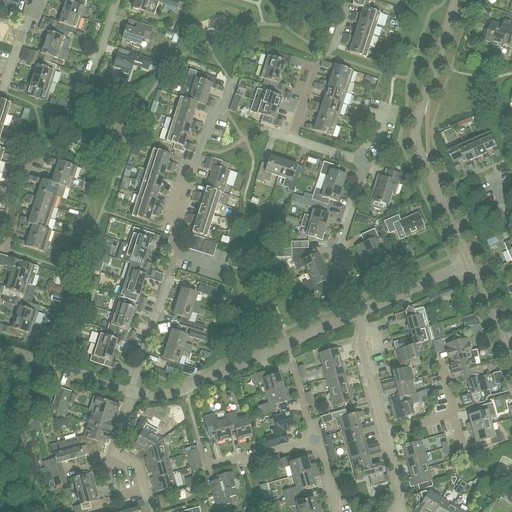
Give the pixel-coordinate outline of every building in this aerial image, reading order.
[(60,0),(66,2),(62,12),(81,18),(86,2),(81,0),(60,0)] [(153,15),(158,2),(153,0),(135,0),(132,8),(153,15)] [(366,9),(369,0),(353,0),(352,5),(363,9),(366,9)] [(380,14),(366,9),(363,9),(361,15),(352,12),(351,17),(376,25),(380,14)] [(77,29),(81,18),(62,12),(59,23),(51,20),(49,26),(55,28),(73,34),(75,29),(77,29)] [(511,15),(507,14),(506,20),(505,20),(503,25),(492,22),(489,31),(486,31),(483,40),(504,47),(505,44),(510,46),(511,40),(511,15)] [(373,36),(376,25),(351,17),(349,21),(358,24),(356,31),(373,36)] [(148,40),(152,28),(137,23),(135,30),(127,27),(125,33),(124,33),(122,40),(133,44),(133,46),(139,49),(142,38),(148,40)] [(66,38),(53,34),(55,28),(49,26),(41,24),(39,30),(47,32),(44,43),(62,49),(66,38)] [(174,40),(176,34),(164,30),(162,36),(174,40)] [(369,47),(373,36),(356,31),(354,37),(345,34),(344,39),(369,47)] [(365,58),(369,47),(344,39),(342,43),(351,46),(349,53),(365,58)] [(59,60),(62,49),(44,43),(40,53),(32,51),(30,57),(44,61),(45,55),(59,60)] [(294,59),(281,54),(273,51),(271,57),(266,56),(262,67),(281,73),(284,62),(292,65),(294,59)] [(144,57),(144,58),(131,53),(129,59),(117,55),(113,67),(122,70),(121,73),(119,77),(129,81),(130,76),(133,66),(140,68),(148,70),(150,65),(159,68),(160,62),(152,60),(144,57)] [(56,65),(44,61),(30,57),(28,63),(36,66),(33,76),(52,82),(55,71),(56,65)] [(353,72),(326,63),(322,61),(320,67),(327,70),(328,68),(333,70),(331,76),(349,83),(353,72)] [(277,83),(281,73),(262,67),(258,78),(264,80),(263,85),(278,90),(283,92),(285,86),(277,83)] [(198,80),(188,76),(185,87),(208,95),(210,88),(223,92),(224,88),(214,85),(216,79),(200,74),(198,80)] [(48,93),(52,82),(33,76),(29,87),(21,84),(19,90),(46,99),(48,93)] [(346,93),(349,83),(331,76),(328,83),(321,81),(319,85),(346,93)] [(324,98),(342,104),(346,93),(319,85),(315,83),(313,88),(320,91),(321,90),(326,92),(324,98)] [(208,95),(185,87),(182,86),(178,97),(186,99),(186,100),(205,106),(210,108),(213,109),(215,102),(206,99),(208,95)] [(289,101),(291,94),(283,92),(278,90),(276,96),(257,90),(254,101),(278,108),(281,98),(289,101)] [(186,99),(178,97),(175,108),(193,114),(196,108),(199,108),(198,111),(208,114),(210,108),(205,106),(186,100),(186,99)] [(312,107),(339,115),(342,104),(324,98),(321,105),(313,103),(309,101),(308,105),(312,107)] [(0,112),(7,115),(11,103),(0,99),(0,112)] [(282,122),(274,119),(278,108),(254,101),(250,112),(255,114),(253,117),(261,120),(261,121),(280,128),(282,122)] [(316,120),(335,126),(339,115),(312,107),(310,111),(319,114),(316,120)] [(191,121),(193,114),(175,108),(171,119),(198,127),(202,129),(203,125),(191,121)] [(198,127),(171,119),(168,118),(164,129),(187,136),(189,129),(197,132),(198,127)] [(331,137),(335,126),(316,120),(314,127),(306,124),(305,128),(331,137)] [(184,143),(187,136),(164,129),(168,130),(164,141),(174,144),(173,149),(184,153),(184,150),(192,152),(194,146),(184,143)] [(491,132),(480,137),(486,151),(492,149),(496,157),(500,155),(491,132)] [(486,151),(480,137),(469,142),(476,158),(482,156),(486,164),(491,162),(486,151)] [(476,158),(469,142),(459,146),(464,159),(469,171),(474,169),(471,161),(476,158)] [(464,159),(459,146),(458,144),(447,149),(457,172),(461,170),(458,161),(464,159)] [(153,150),(150,161),(175,169),(177,165),(168,162),(170,155),(153,150)] [(278,177),(283,161),(270,156),(266,168),(260,167),(256,180),(262,182),(263,180),(269,182),(271,175),(278,177)] [(206,189),(221,193),(223,194),(230,171),(220,168),(222,162),(207,157),(203,168),(212,171),(206,189)] [(57,166),(55,172),(74,178),(77,167),(51,158),(49,163),(57,166)] [(175,169),(150,161),(146,172),(163,177),(165,171),(174,174),(175,169)] [(297,165),(283,161),(278,177),(285,179),(283,184),(284,187),(288,189),(288,191),(294,193),(298,179),(293,177),(297,165)] [(327,177),(325,183),(341,189),(346,176),(334,172),(335,166),(324,162),(320,174),(327,177)] [(395,193),(401,176),(386,171),(384,178),(378,176),(371,199),(388,205),(392,192),(395,193)] [(70,190),(74,178),(55,172),(53,179),(45,176),(44,181),(61,186),(61,187),(66,188),(70,190)] [(161,184),(163,177),(146,172),(142,183),(168,191),(170,187),(161,184)] [(61,186),(44,181),(34,177),(30,176),(29,180),(33,181),(33,182),(41,184),(39,191),(63,199),(66,188),(61,187),(61,186)] [(168,191),(142,183),(139,194),(156,199),(158,193),(167,196),(168,191)] [(337,202),(341,189),(325,183),(323,190),(315,188),(311,200),(318,203),(323,204),(325,198),(337,202)] [(217,204),(221,193),(206,189),(204,195),(195,192),(194,197),(217,204)] [(54,208),(57,197),(63,199),(39,191),(37,198),(28,195),(27,199),(54,208)] [(154,206),(156,199),(139,194),(135,205),(161,213),(163,209),(154,206)] [(214,215),(217,204),(194,197),(193,201),(201,204),(199,210),(214,215)] [(316,209),(318,203),(311,200),(303,198),(301,204),(316,209)] [(50,219),(54,208),(27,199),(26,203),(34,206),(32,213),(50,219)] [(75,210),(70,209),(70,211),(68,210),(68,208),(59,205),(57,209),(74,215),(75,210)] [(160,218),(161,213),(135,205),(131,216),(149,222),(151,215),(160,218)] [(210,226),(214,215),(199,210),(197,217),(188,214),(187,219),(210,226)] [(313,211),(311,217),(305,215),(303,221),(325,228),(329,215),(313,211)] [(47,229),(50,219),(32,213),(29,220),(21,217),(20,221),(24,223),(25,222),(46,230),(47,229)] [(406,237),(424,230),(421,222),(417,214),(400,221),(398,216),(384,222),(389,234),(402,229),(406,237)] [(285,216),(283,223),(294,225),(296,218),(285,216)] [(206,238),(210,226),(187,219),(185,223),(194,226),(192,233),(206,238)] [(321,241),(325,228),(303,221),(301,226),(308,229),(305,236),(321,241)] [(51,231),(47,229),(46,230),(25,222),(24,223),(23,227),(31,229),(29,236),(48,242),(51,231)] [(158,243),(158,242),(160,236),(147,232),(134,228),(132,234),(131,234),(128,245),(146,251),(150,240),(158,243)] [(363,266),(383,257),(375,239),(378,237),(374,229),(361,236),(364,243),(355,247),(363,266)] [(193,251),(198,237),(191,235),(187,249),(193,251)] [(44,253),(48,242),(29,236),(27,243),(19,240),(18,244),(44,253)] [(200,253),(204,239),(198,237),(193,251),(200,253)] [(206,255),(211,241),(204,239),(200,253),(206,255)] [(217,243),(211,241),(206,255),(213,257),(217,243)] [(146,251),(128,245),(122,243),(117,260),(123,262),(129,263),(129,264),(142,268),(149,270),(151,264),(143,261),(146,251)] [(318,254),(311,257),(309,248),(292,249),(292,259),(297,270),(304,267),(307,274),(323,267),(318,254)] [(30,273),(32,265),(9,257),(6,266),(9,267),(8,271),(11,272),(9,279),(28,285),(31,274),(30,273)] [(153,279),(156,272),(149,270),(142,268),(129,264),(123,280),(142,286),(145,276),(153,279)] [(329,280),(323,267),(307,274),(310,280),(303,283),(309,295),(320,290),(325,288),(323,282),(329,280)] [(30,297),(24,295),(28,285),(9,279),(7,286),(4,285),(3,288),(0,287),(0,294),(9,297),(13,298),(40,307),(28,303),(30,297)] [(138,297),(142,286),(123,280),(120,291),(133,296),(131,301),(144,305),(146,300),(138,297)] [(58,292),(60,285),(47,281),(44,288),(58,292)] [(216,291),(217,288),(206,284),(205,288),(199,286),(197,292),(214,298),(216,291)] [(181,290),(178,302),(200,309),(201,304),(195,302),(197,295),(181,290)] [(38,313),(40,307),(13,298),(11,304),(19,307),(16,318),(34,324),(38,312),(38,313)] [(142,312),(144,305),(131,301),(130,307),(116,302),(112,314),(131,320),(135,309),(142,312)] [(204,310),(200,309),(178,302),(174,314),(189,319),(191,313),(202,316),(204,310)] [(422,308),(413,311),(408,307),(404,313),(410,332),(429,327),(423,309),(422,308)] [(128,330),(131,320),(112,314),(109,324),(114,326),(112,331),(101,328),(121,334),(120,335),(127,337),(134,339),(136,333),(128,330)] [(31,334),(34,324),(16,318),(12,328),(4,325),(2,332),(15,336),(24,338),(25,333),(31,334)] [(205,327),(189,321),(182,319),(180,318),(178,325),(186,327),(186,328),(191,329),(203,333),(205,327)] [(429,327),(410,332),(411,337),(398,340),(400,349),(408,347),(415,345),(415,346),(432,341),(433,341),(435,340),(436,338),(433,328),(431,327),(429,327)] [(125,343),(127,337),(120,335),(121,334),(101,328),(99,334),(95,345),(114,351),(117,340),(125,343)] [(206,334),(203,333),(191,329),(189,337),(204,342),(206,334)] [(172,331),(168,345),(191,352),(193,346),(184,344),(187,336),(172,331)] [(447,358),(450,358),(450,357),(471,351),(467,338),(461,340),(461,339),(456,335),(452,341),(453,342),(446,344),(448,351),(446,351),(447,358)] [(433,341),(432,341),(435,351),(441,350),(438,339),(435,340),(433,341)] [(110,361),(114,351),(95,345),(90,361),(116,370),(118,364),(110,361)] [(189,358),(191,352),(168,345),(166,353),(164,352),(161,360),(169,363),(169,361),(178,363),(181,356),(189,358)] [(420,365),(415,346),(415,345),(408,347),(400,349),(395,350),(399,364),(409,361),(411,367),(420,365)] [(319,354),(323,367),(341,362),(338,349),(319,354)] [(451,372),(475,365),(473,358),(478,357),(476,350),(471,351),(450,357),(450,358),(452,364),(449,365),(451,372)] [(345,375),(341,362),(323,367),(327,380),(345,375)] [(194,374),(195,369),(180,364),(178,371),(190,376),(194,374)] [(479,378),(475,365),(451,372),(453,378),(455,378),(457,384),(466,382),(479,378)] [(415,381),(411,367),(401,369),(391,372),(394,380),(381,383),(383,389),(412,381),(415,381)] [(252,377),(249,378),(250,383),(254,382),(254,385),(263,382),(266,393),(283,388),(280,375),(268,378),(266,373),(252,377)] [(349,389),(345,375),(327,380),(330,394),(349,389)] [(489,390),(485,376),(479,378),(466,382),(470,394),(471,401),(464,403),(465,408),(477,404),(481,399),(479,393),(489,390)] [(415,393),(412,381),(383,389),(385,395),(397,392),(398,397),(389,400),(389,401),(399,399),(408,396),(408,397),(421,393),(421,392),(415,393)] [(63,406),(67,408),(69,403),(61,401),(64,390),(58,388),(51,410),(61,413),(63,406)] [(287,402),(283,388),(266,393),(269,404),(260,407),(258,407),(260,415),(262,414),(263,415),(277,411),(275,405),(287,402)] [(352,402),(349,389),(330,394),(334,407),(352,402)] [(70,394),(71,392),(64,390),(61,401),(69,403),(72,405),(75,396),(70,394)] [(313,398),(312,391),(306,393),(305,393),(307,400),(313,398)] [(414,415),(411,405),(423,402),(421,393),(408,397),(408,396),(399,399),(400,404),(391,407),(395,421),(405,418),(410,420),(412,416),(414,415)] [(96,398),(92,411),(113,418),(115,412),(118,413),(120,406),(96,398)] [(489,418),(496,416),(492,403),(480,407),(482,412),(469,416),(471,424),(467,425),(469,431),(491,425),(489,418)] [(363,412),(347,416),(345,410),(333,413),(337,427),(340,426),(342,432),(361,427),(359,419),(364,417),(363,412)] [(114,425),(111,424),(113,418),(92,411),(90,418),(86,417),(84,418),(82,422),(88,424),(112,432),(114,425)] [(269,448),(282,445),(288,443),(285,432),(289,431),(288,428),(294,426),(290,413),(274,418),(277,430),(271,432),(273,440),(267,442),(269,448)] [(225,417),(225,418),(231,437),(236,436),(238,441),(252,437),(246,416),(237,419),(235,414),(225,417)] [(231,437),(225,418),(216,421),(215,415),(204,418),(210,438),(216,437),(218,443),(231,439),(231,437)] [(37,416),(27,418),(30,432),(40,430),(37,416)] [(163,439),(144,428),(148,422),(142,419),(136,430),(132,437),(137,440),(132,448),(140,452),(142,449),(146,452),(163,439)] [(361,427),(342,432),(341,433),(342,438),(343,437),(345,445),(365,440),(363,433),(374,430),(373,423),(361,427)] [(109,439),(112,432),(88,424),(84,436),(77,438),(80,448),(86,447),(88,455),(88,457),(100,454),(103,444),(105,444),(107,438),(109,439)] [(493,432),(491,425),(469,431),(470,436),(474,435),(476,443),(490,439),(492,445),(503,442),(499,430),(493,432)] [(80,448),(77,438),(64,442),(69,460),(77,458),(79,464),(85,463),(83,457),(88,455),(86,447),(80,448)] [(169,460),(163,439),(146,452),(148,457),(144,458),(147,466),(169,460)] [(366,447),(365,440),(345,445),(349,459),(380,450),(378,444),(366,447)] [(402,446),(406,459),(425,454),(421,441),(402,446)] [(61,463),(69,460),(64,442),(51,445),(54,459),(48,461),(55,486),(67,483),(61,463)] [(186,453),(187,456),(185,456),(186,459),(188,459),(199,456),(197,446),(182,450),(183,454),(186,453)] [(382,456),(380,450),(349,459),(353,472),(372,467),(371,466),(370,460),(382,456)] [(428,468),(425,454),(406,459),(410,473),(428,468)] [(290,466),(293,477),(317,470),(316,464),(309,466),(307,459),(299,461),(297,455),(279,460),(279,457),(269,460),(270,466),(280,463),(282,469),(290,466)] [(201,462),(199,456),(188,459),(190,465),(201,462)] [(172,473),(169,460),(147,466),(147,468),(149,474),(152,473),(154,478),(154,479),(172,473)] [(203,468),(201,462),(190,465),(191,471),(203,468)] [(380,464),(371,466),(372,467),(353,472),(355,481),(369,477),(372,487),(385,483),(380,464)] [(432,481),(428,468),(410,473),(411,478),(408,479),(410,487),(418,485),(419,490),(433,487),(432,481)] [(319,476),(317,470),(293,477),(296,488),(284,491),(286,500),(305,494),(303,489),(314,485),(312,478),(319,476)] [(73,479),(77,492),(95,487),(92,473),(82,476),(79,474),(77,477),(73,479)] [(179,479),(175,480),(172,473),(154,479),(154,478),(151,479),(153,487),(156,486),(158,492),(176,487),(176,486),(181,485),(179,479)] [(229,498),(238,495),(232,473),(216,477),(217,481),(211,483),(218,507),(230,503),(229,498)] [(186,479),(189,487),(196,485),(193,477),(186,479)] [(74,507),(74,511),(78,511),(91,508),(90,503),(99,500),(95,487),(77,492),(80,505),(74,507)] [(430,511),(433,511),(441,498),(433,494),(428,491),(427,493),(425,492),(413,496),(416,507),(413,511),(422,511),(425,509),(430,511)] [(277,502),(282,500),(282,497),(273,499),(273,497),(268,498),(267,494),(262,495),(264,505),(274,503),(277,502)] [(306,500),(305,494),(286,500),(288,508),(297,505),(298,511),(315,511),(320,511),(319,505),(316,506),(313,498),(306,500)] [(449,511),(453,505),(441,498),(433,511),(449,511)] [(133,509),(125,511),(145,511),(143,500),(132,503),(133,509)]
